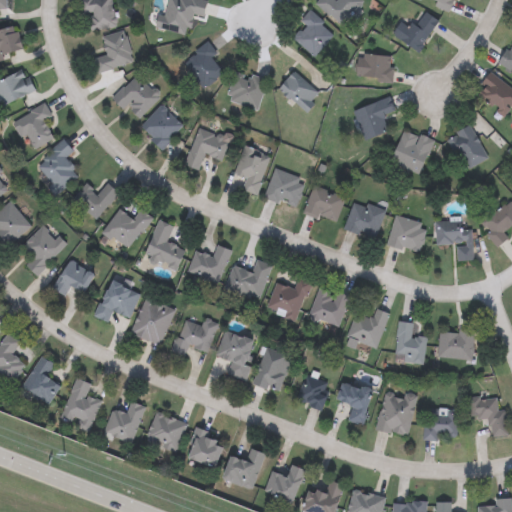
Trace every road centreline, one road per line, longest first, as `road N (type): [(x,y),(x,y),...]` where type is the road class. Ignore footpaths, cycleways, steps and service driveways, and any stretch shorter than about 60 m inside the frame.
road 1 (residential): [(53,0),(56,49),(71,89),(114,148),(168,192),(431,292),(472,293),(511,273)]
road 2 (residential): [(0,282),(94,352),(386,465),(459,471),(511,463)]
road 3 (secondary): [(140,511),(0,456)]
road 4 (residential): [(433,100),(500,0)]
